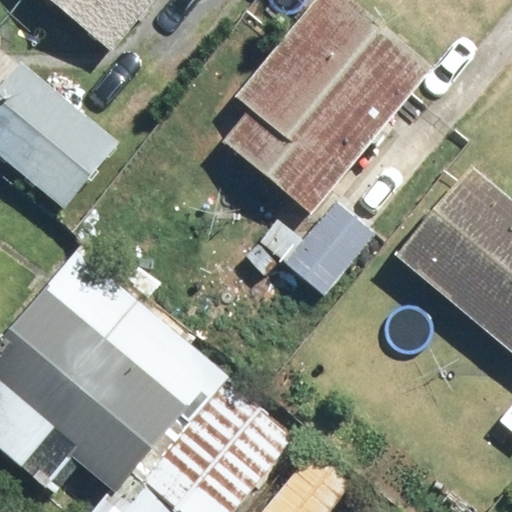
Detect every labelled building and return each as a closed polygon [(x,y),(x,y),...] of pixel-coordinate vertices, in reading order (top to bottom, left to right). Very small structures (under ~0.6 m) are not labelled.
[(47,0),(107,44),(139,0),(47,0)] [(305,206),(406,78),(317,8),(216,136),(305,206)] [(14,80),(0,98),(0,152),(69,206),(110,153),(14,80)] [(511,221),(469,188),(406,268),(511,350),(511,221)] [(218,511),(283,427),(87,279),(0,393),(0,465),(62,511),(218,511)] [(333,511),(356,486),(317,454),(268,511),(333,511)]
